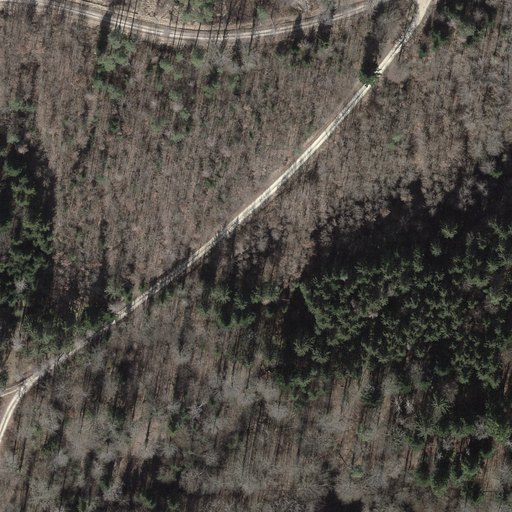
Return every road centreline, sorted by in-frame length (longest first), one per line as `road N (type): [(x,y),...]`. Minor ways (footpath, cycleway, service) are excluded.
road 1 (track): [(0,435),(31,380),(281,183),(370,82),(426,0)]
road 2 (track): [(375,0),(254,34),(170,31),(32,0)]
